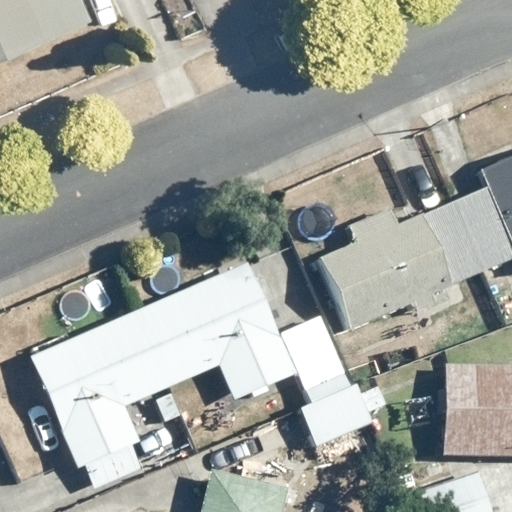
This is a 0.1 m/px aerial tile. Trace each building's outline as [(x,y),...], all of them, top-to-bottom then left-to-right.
[(0,0),(0,57),(73,24),(62,0),(0,0)] [(511,159),(470,176),(403,203),(405,208),(342,234),(347,247),(312,261),(341,331),(511,262),(511,159)] [(291,377),(243,266),(25,358),(85,499),(145,474),(118,409),(213,368),(228,404),(291,377)] [(511,366),(442,365),(440,458),(511,458),(511,366)] [(362,423),(348,386),(294,406),(308,443),(362,423)] [(484,511),(475,470),(400,487),(405,511),(484,511)] [(277,511),(281,498),(216,471),(188,511),(277,511)]
